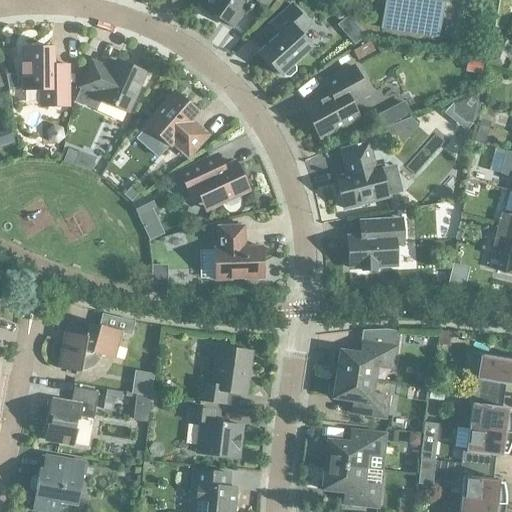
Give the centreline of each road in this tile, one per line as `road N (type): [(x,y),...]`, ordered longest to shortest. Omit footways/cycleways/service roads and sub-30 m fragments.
road 1 (residential): [(0,10),(100,7),(145,23),(248,98),(270,136),(295,195),(304,266),(279,511)]
road 2 (residential): [(0,481),(37,267)]
